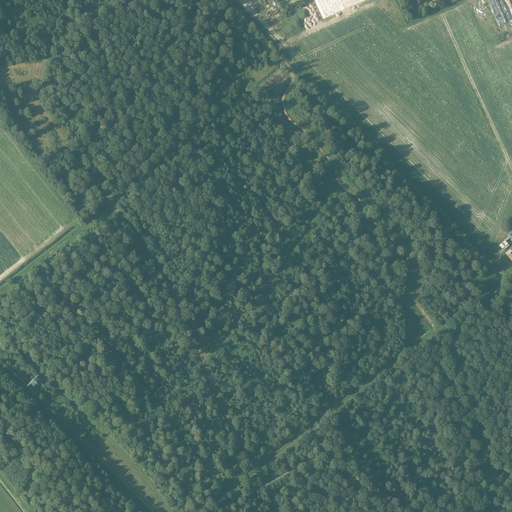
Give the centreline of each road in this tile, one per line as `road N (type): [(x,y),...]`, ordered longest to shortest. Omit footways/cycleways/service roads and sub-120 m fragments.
road 1 (track): [(502,278),(436,332),(181,11),(126,1),(78,21),(48,56),(41,105),(159,268),(259,470),(204,511)]
road 2 (track): [(490,511),(474,417),(436,332),(259,470),(275,511)]
road 3 (track): [(0,291),(113,204)]
road 4 (track): [(172,511),(81,414)]
